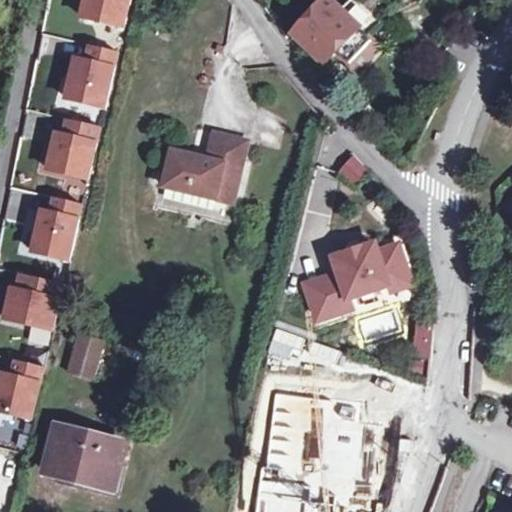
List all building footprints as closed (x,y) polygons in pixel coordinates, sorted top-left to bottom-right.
[(91,0),(87,20),(128,30),(134,0),(91,0)] [(326,2),(295,37),(329,67),(360,31),(326,2)] [(96,48),(92,64),(81,62),(73,101),(109,110),(122,54),(96,48)] [(74,122),(70,138),(62,137),(55,171),(93,180),(104,130),(74,122)] [(237,210),(252,148),(220,140),(214,167),(179,158),(170,194),(237,210)] [(372,173),(354,157),(339,173),(357,189),(372,173)] [(73,263),(82,222),(86,207),(60,201),(56,216),(48,214),(38,254),(73,263)] [(353,262),(341,266),(346,280),(311,291),(323,328),(360,315),(356,305),(396,292),(417,285),(405,251),(384,258),(382,251),(369,256),(368,255),(367,254),(366,253),(365,253),(364,252),(363,252),(362,252),(361,252),(359,252),(358,252),(357,253),(356,254),(355,255),(354,256),(354,257),(353,258),(353,260),(353,261),(353,262)] [(26,277),(23,293),(18,292),(11,321),(56,332),(67,287),(26,277)] [(417,285),(396,292),(398,299),(419,292),(417,285)] [(422,338),(420,366),(432,367),(435,339),(422,338)] [(72,376),(98,383),(108,346),(82,339),(72,376)] [(0,412),(9,415),(35,421),(48,370),(22,363),(18,379),(7,377),(0,407),(0,412)] [(415,445),(422,421),(400,415),(393,439),(415,445)] [(62,431),(51,475),(116,492),(127,448),(62,431)] [(322,446),(308,492),(347,504),(350,495),(360,498),(369,468),(359,465),(362,457),(322,446)]
